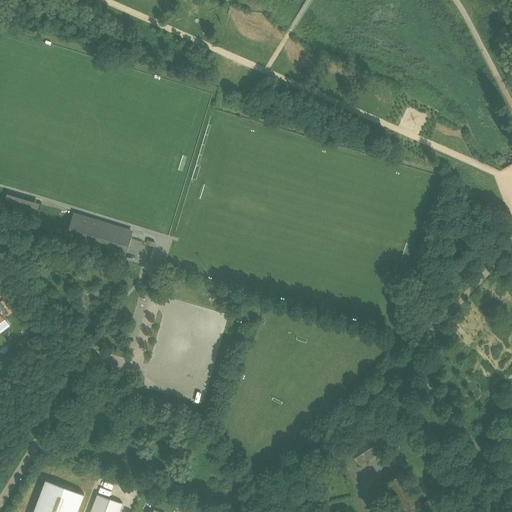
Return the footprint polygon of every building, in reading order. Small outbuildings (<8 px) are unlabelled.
[(39,203),(8,193),(5,203),(36,213),(39,203)] [(132,232),(74,214),(67,238),(125,256),(132,232)] [(9,312),(1,301),(0,301),(0,311),(4,316),(9,312)] [(378,429),(349,447),(360,464),(390,445),(384,434),(382,435),(378,429)] [(426,511),(403,472),(383,484),(399,511),(426,511)] [(77,511),(85,493),(47,478),(34,511),(77,511)] [(90,511),(119,511),(123,501),(98,491),(90,511)]
